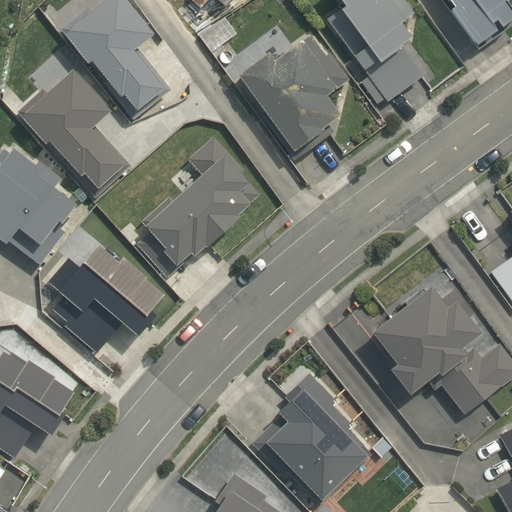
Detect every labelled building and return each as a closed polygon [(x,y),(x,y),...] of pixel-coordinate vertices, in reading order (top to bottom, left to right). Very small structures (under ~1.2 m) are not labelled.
[(61,35),(67,42),(93,72),(98,68),(142,119),(173,93),(136,49),(153,34),(123,0),(116,0),(94,20),(87,12),(61,35)] [(245,0),(218,0),(233,13),(245,0)] [(403,0),(343,0),(348,5),(326,21),(389,106),(428,78),(408,51),(417,44),(404,26),(416,17),(403,0)] [(511,0),(449,0),(457,12),(450,17),(475,54),(511,29),(511,0)] [(345,85),(313,43),(278,69),(270,58),(240,81),(295,155),(339,123),(323,102),(345,85)] [(90,179),(104,197),(134,172),(96,127),(112,114),(81,78),(28,122),(82,186),(90,179)] [(245,193),(252,187),(217,142),(191,163),(208,184),(175,209),(169,201),(139,224),(178,274),(196,260),(200,264),(244,230),(235,218),(254,204),(245,193)] [(82,206),(14,151),(0,168),(0,249),(9,257),(16,248),(36,264),(82,206)] [(84,273),(68,261),(44,293),(64,307),(55,319),(102,355),(114,339),(131,352),(170,300),(102,249),(84,273)] [(511,261),(492,276),(511,303),(511,261)] [(473,346),(488,336),(460,294),(442,307),(437,298),(379,336),(399,368),(393,372),(414,403),(443,384),(465,418),(511,386),(511,372),(498,352),(484,362),(473,346)] [(0,452),(18,464),(42,430),(52,437),(79,398),(0,344),(0,452)] [(348,431),(351,428),(332,407),(336,404),(313,378),(274,414),(281,422),(260,441),(323,510),(363,473),(356,465),(369,453),(348,431)] [(511,511),(511,428),(497,436),(511,465),(511,483),(498,491),(508,511),(511,511)] [(0,494),(11,476),(0,468),(0,494)] [(260,511),(236,494),(222,511),(260,511)]
